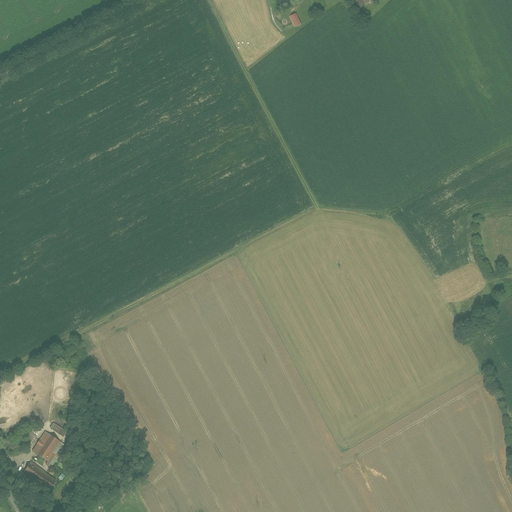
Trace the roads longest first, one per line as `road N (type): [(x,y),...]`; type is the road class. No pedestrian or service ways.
road 1 (track): [(211,0),(318,207),(391,218),(450,309),(511,278)]
road 2 (unclassified): [(0,73),(145,0)]
